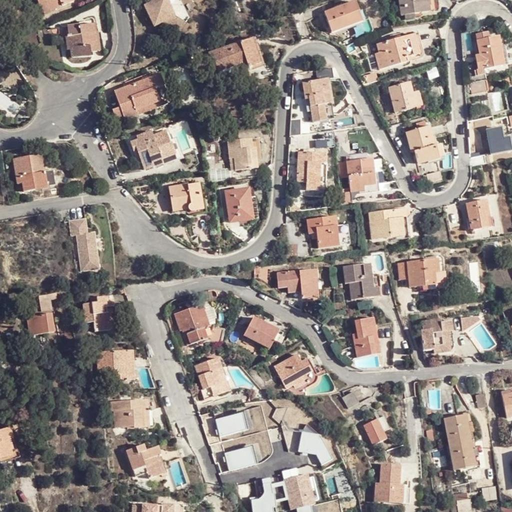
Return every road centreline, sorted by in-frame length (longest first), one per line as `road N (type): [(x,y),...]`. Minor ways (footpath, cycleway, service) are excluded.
road 1 (residential): [(511,23),(483,5),(457,20),(463,171),(447,197),(426,201),(407,189),(341,65),(318,47),(299,52),(289,67),(274,221),(249,254),(213,264),(176,255),(112,197),(0,212)]
road 2 (residential): [(214,491),(147,313),(156,296),(200,283),(236,288),(301,323),(351,377),(511,364)]
road 3 (residential): [(117,0),(122,56),(66,109)]
